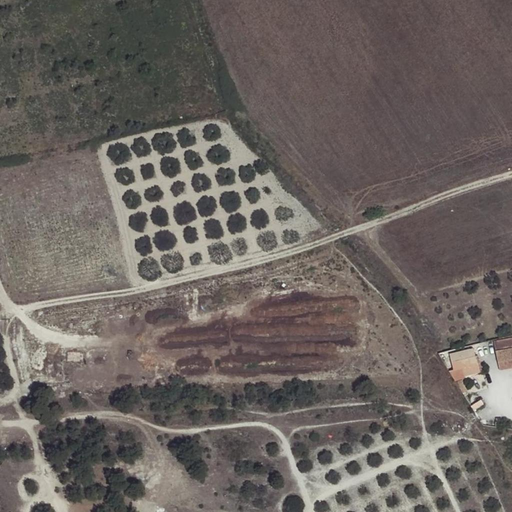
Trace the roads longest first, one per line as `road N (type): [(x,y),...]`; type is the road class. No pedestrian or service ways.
road 1 (track): [(0,421),(211,405),(271,416),(354,403),(466,413),(478,435),(499,444),(511,438)]
road 2 (track): [(8,310),(161,288),(511,174)]
road 3 (track): [(0,282),(31,388),(0,404)]
